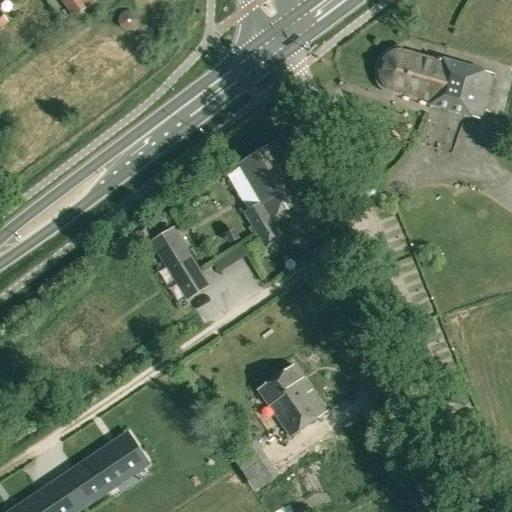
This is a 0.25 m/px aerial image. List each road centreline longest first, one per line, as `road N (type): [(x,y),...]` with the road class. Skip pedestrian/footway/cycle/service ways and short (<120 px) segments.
road 1 (track): [(478,511),(299,69)]
road 2 (primary): [(0,252),(282,39)]
road 3 (track): [(0,481),(206,342)]
